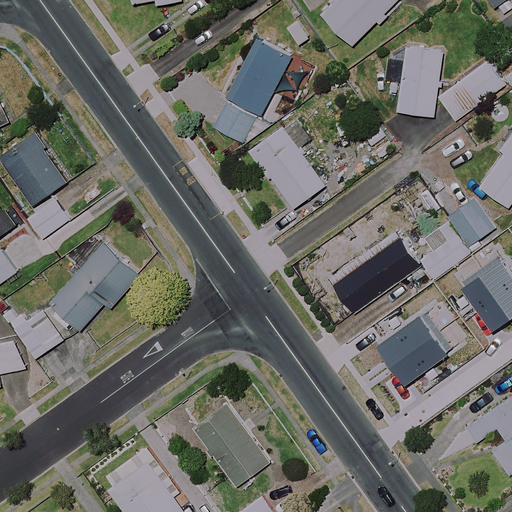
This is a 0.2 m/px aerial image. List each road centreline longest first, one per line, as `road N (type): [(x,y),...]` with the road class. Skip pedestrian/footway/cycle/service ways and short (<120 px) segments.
road 1 (residential): [(254,289),(47,0)]
road 2 (residential): [(0,471),(254,289)]
road 3 (residential): [(408,511),(254,289)]
